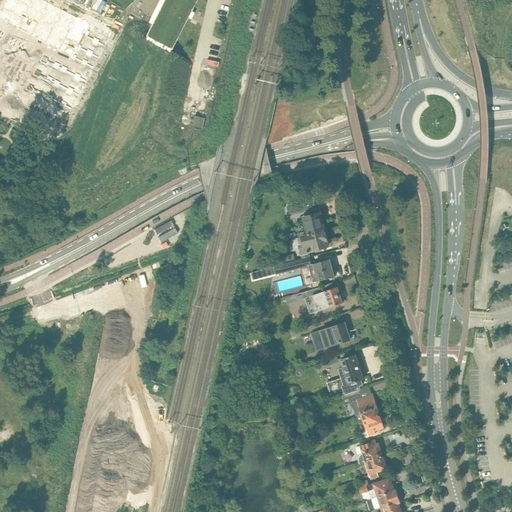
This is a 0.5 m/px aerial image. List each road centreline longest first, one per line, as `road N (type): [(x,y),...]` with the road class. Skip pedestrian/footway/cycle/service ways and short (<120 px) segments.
road 1 (tertiary): [(310,148),(201,184),(36,270)]
road 2 (secondary): [(422,161),(438,216),(430,384)]
road 3 (residential): [(430,384),(413,387),(355,188)]
road 4 (secondary): [(511,95),(456,72),(417,15)]
